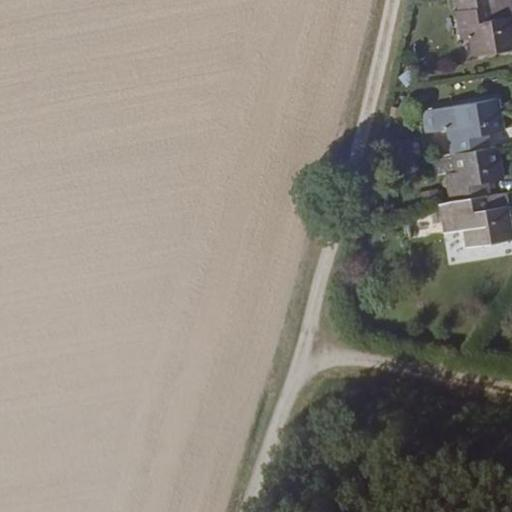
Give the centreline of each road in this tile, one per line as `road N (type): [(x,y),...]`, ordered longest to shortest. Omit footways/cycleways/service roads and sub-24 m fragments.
road 1 (residential): [(511,390),(308,346),(392,0)]
road 2 (track): [(308,346),(257,511)]
